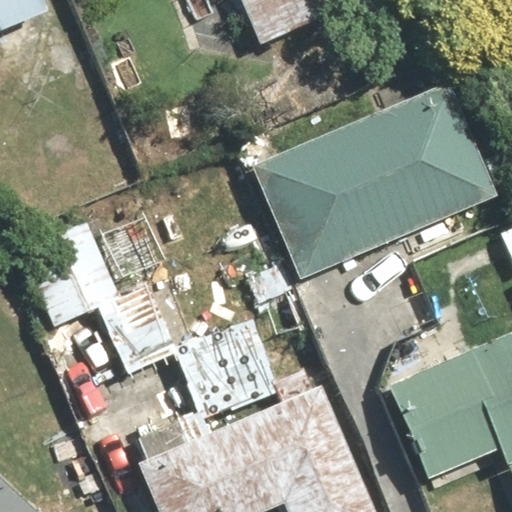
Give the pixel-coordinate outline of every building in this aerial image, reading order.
[(28,0),(0,0),(0,29),(35,15),(28,0)] [(324,0),(228,0),(252,52),(332,15),(324,0)] [(238,174),(286,285),(484,200),(436,89),(238,174)] [(511,511),(511,331),(372,388),(413,487),(488,456),(511,511)] [(358,511),(309,390),(123,465),(141,511),(267,511),(270,511),(358,511)] [(20,511),(0,493),(0,511),(20,511)]
